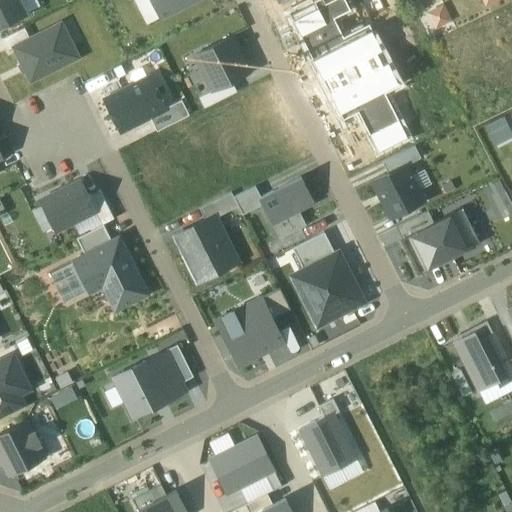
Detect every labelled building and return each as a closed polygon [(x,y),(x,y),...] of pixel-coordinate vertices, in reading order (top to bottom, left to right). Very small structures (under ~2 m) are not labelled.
[(0,0),(0,25),(26,13),(19,0),(0,0)] [(150,0),(159,18),(194,0),(150,0)] [(346,0),(301,0),(282,9),(335,116),(353,107),(375,150),(407,135),(385,91),(398,85),(368,23),(348,33),(339,13),(350,7),(346,0)] [(429,11),(436,24),(448,17),(441,5),(429,11)] [(28,83),(80,58),(61,20),(33,34),(10,45),(13,52),(19,64),(17,65),(21,74),(23,73),(28,83)] [(28,25),(0,39),(0,42),(7,56),(13,52),(10,45),(33,34),(28,25)] [(212,89),(248,72),(231,36),(195,54),(212,89)] [(105,99),(122,131),(150,117),(164,110),(148,77),(105,99)] [(164,110),(150,117),(157,131),(189,114),(182,100),(164,110)] [(485,120),(493,140),(511,132),(511,131),(504,112),(485,120)] [(382,160),(388,172),(404,164),(422,155),(416,143),(382,160)] [(373,180),(391,216),(423,200),(404,164),(388,172),(373,180)] [(313,203),(300,176),(261,196),(259,197),(263,204),(273,223),(298,210),(313,203)] [(496,216),(511,210),(499,177),(482,183),(496,216)] [(81,181),(41,201),(55,229),(95,209),(81,181)] [(242,214),(263,204),(259,197),(261,196),(255,185),(233,196),(238,206),(242,214)] [(199,208),(206,220),(214,216),(215,218),(238,206),(233,196),(231,192),(199,208)] [(433,221),(401,237),(419,273),(479,242),(462,207),(433,221)] [(305,224),(298,210),(273,223),(279,237),(305,224)] [(428,211),(396,227),(401,237),(433,221),(428,211)] [(197,282),(237,261),(215,218),(214,216),(206,220),(174,236),(197,282)] [(104,225),(77,239),(85,255),(112,242),(104,225)] [(302,268),(334,252),(324,232),(292,248),(302,268)] [(85,255),(73,261),(88,291),(102,284),(115,307),(146,294),(118,238),(112,242),(85,255)] [(364,302),(338,250),(334,252),(302,268),(292,273),(317,324),(364,302)] [(88,291),(73,261),(50,273),(65,302),(88,291)] [(265,306),(271,319),(290,310),(280,289),(261,298),(265,306)] [(239,364),(283,343),(271,319),(265,306),(243,317),(239,309),(217,320),(239,364)] [(297,318),(280,322),(285,344),(302,341),(297,318)] [(511,371),(507,362),(486,321),(451,338),(477,390),(496,381),(499,386),(511,379),(511,371)] [(192,376),(177,344),(165,350),(181,382),(192,376)] [(185,389),(181,382),(165,350),(112,376),(132,417),(185,391),(185,389)] [(0,403),(19,394),(29,389),(12,355),(0,360),(0,403)] [(0,418),(25,406),(19,394),(0,403),(0,418)] [(338,410),(332,398),(318,405),(323,416),(299,428),(323,473),(355,457),(333,413),(338,410)] [(25,420),(0,432),(0,453),(10,474),(44,457),(37,444),(39,443),(33,431),(31,432),(25,420)] [(257,436),(209,459),(226,492),(264,474),(273,469),(257,436)] [(355,457),(323,473),(330,488),(362,471),(355,457)] [(273,469),(264,474),(272,490),(281,486),(273,469)] [(132,498),(137,509),(166,494),(160,484),(132,498)] [(166,494),(137,509),(139,511),(186,511),(175,490),(166,494)] [(256,511),(272,504),(266,493),(235,510),(235,511),(256,511)] [(256,511),(291,511),(285,497),(272,504),(256,511)]
